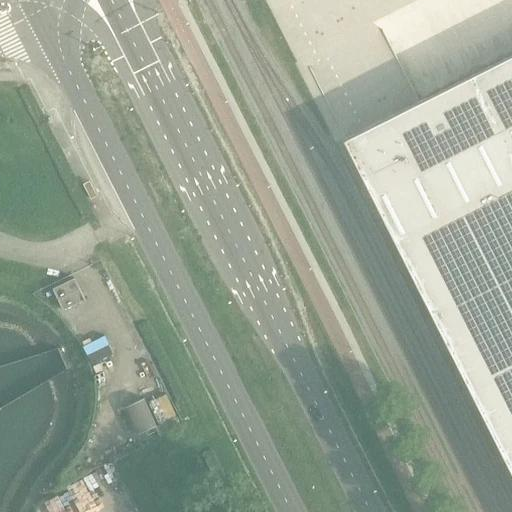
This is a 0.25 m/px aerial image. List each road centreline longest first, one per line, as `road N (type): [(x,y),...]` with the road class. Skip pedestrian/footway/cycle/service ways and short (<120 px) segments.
road 1 (tertiary): [(370,511),(109,0)]
road 2 (tertiary): [(46,12),(293,511)]
road 3 (unknown): [(356,0),(355,19),(398,120),(417,143),(445,146),(511,119)]
